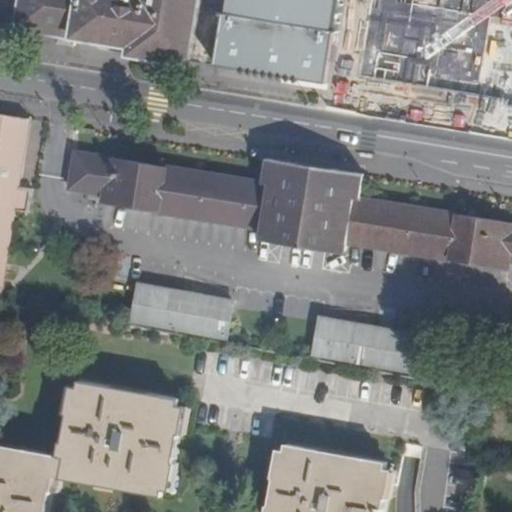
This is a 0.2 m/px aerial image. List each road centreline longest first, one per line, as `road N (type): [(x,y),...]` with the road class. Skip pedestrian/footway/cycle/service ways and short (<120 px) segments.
road 1 (secondary): [(511,158),(0,74)]
road 2 (residential): [(430,511),(441,433),(202,388)]
